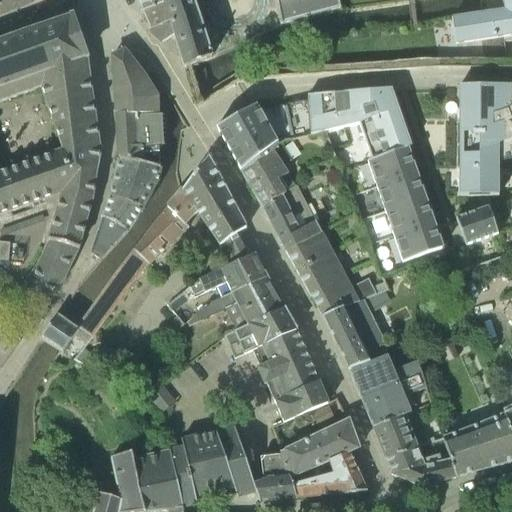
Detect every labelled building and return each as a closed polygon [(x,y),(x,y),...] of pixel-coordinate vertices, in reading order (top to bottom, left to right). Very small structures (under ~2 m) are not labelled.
[(0,0),(0,16),(33,4),(43,0),(0,0)] [(137,0),(143,12),(163,4),(161,0),(137,0)] [(161,0),(163,4),(168,21),(174,37),(184,70),(191,67),(213,58),(197,10),(193,0),(161,0)] [(333,0),(273,0),(281,27),(336,11),(333,0)] [(511,0),(501,0),(503,11),(452,19),(454,46),(511,37),(511,0)] [(143,12),(149,29),(168,21),(163,4),(143,12)] [(87,59),(72,17),(15,37),(9,39),(0,41),(0,215),(61,194),(47,242),(48,242),(39,265),(21,291),(45,307),(65,279),(78,249),(91,203),(100,153),(87,59)] [(163,44),(174,37),(168,21),(149,29),(152,34),(163,44)] [(118,159),(161,167),(159,153),(158,147),(157,99),(145,77),(124,52),(113,57),(118,159)] [(511,90),(461,90),(461,133),(461,197),(498,197),(498,153),(511,148),(511,90)] [(371,161),(407,148),(411,147),(391,91),(344,94),(351,114),(337,117),(340,130),(359,126),(371,161)] [(317,135),(340,130),(337,117),(351,114),(344,94),(307,97),(308,102),(315,100),(317,135)] [(251,109),(217,128),(242,172),(280,146),(257,105),(251,109)] [(276,187),(288,180),(291,179),(289,175),(283,166),(290,162),(280,146),(242,172),(263,209),(281,195),(276,187)] [(377,188),(417,175),(407,148),(371,161),(368,162),(377,188)] [(190,204),(221,182),(208,158),(182,191),(190,204)] [(109,198),(144,209),(155,188),(159,181),(162,169),(160,169),(161,167),(118,159),(109,198)] [(303,184),(313,178),(308,169),(297,173),(303,184)] [(385,213),(425,199),(417,175),(377,188),(385,213)] [(286,253),(322,234),(316,222),(297,187),(293,189),(288,180),(276,187),(281,195),(263,209),(286,253)] [(197,214),(217,244),(241,233),(241,232),(246,229),(221,182),(190,204),(182,191),(134,250),(107,288),(96,304),(79,327),(78,328),(92,338),(91,338),(92,339),(106,321),(126,295),(131,288),(149,266),(150,267),(189,230),(188,230),(189,228),(186,225),(197,214)] [(103,219),(129,231),(144,209),(109,198),(103,219)] [(425,199),(385,213),(394,238),(434,224),(425,199)] [(498,236),(488,208),(456,219),(466,247),(498,236)] [(129,231),(103,219),(91,255),(101,263),(129,231)] [(358,240),(366,235),(361,223),(353,227),(358,240)] [(434,224),(394,238),(403,263),(443,250),(434,224)] [(230,266),(254,256),(241,233),(217,244),(220,247),(230,266)] [(286,253),(297,273),(332,253),(322,234),(286,253)] [(364,252),(371,249),(366,235),(358,240),(364,252)] [(297,273),(308,292),(343,272),(332,253),(297,273)] [(217,289),(222,298),(266,279),(254,256),(230,266),(199,281),(189,287),(192,292),(194,291),(196,296),(204,292),(205,294),(217,289)] [(348,306),(376,296),(367,279),(351,287),(343,272),(308,292),(322,317),(342,308),(340,304),(345,301),(348,306)] [(236,331),(283,309),(266,279),(222,298),(206,306),(195,316),(186,324),(190,328),(226,311),(236,331)] [(362,401),(422,376),(417,362),(394,372),(388,357),(379,360),(376,350),(387,345),(371,313),(392,304),(387,292),(376,296),(348,306),(345,301),(340,304),(342,308),(354,334),(369,365),(350,373),(362,401)] [(335,343),(350,373),(369,365),(354,334),(342,308),(322,317),(335,343)] [(236,331),(224,337),(235,360),(250,353),(296,332),(283,309),(236,331)] [(56,317),(39,341),(41,342),(42,341),(50,345),(62,354),(75,336),(86,344),(91,338),(92,338),(78,328),(79,327),(75,324),(72,328),(67,324),(62,320),(56,317)] [(307,356),(296,332),(250,353),(255,363),(258,362),(263,376),(274,402),(284,424),(328,405),(319,384),(307,356)] [(373,428),(411,413),(409,409),(416,406),(412,395),(427,389),(422,376),(362,401),(373,428)] [(162,414),(176,403),(164,387),(149,398),(162,414)] [(417,448),(434,442),(432,435),(427,437),(416,411),(411,413),(373,428),(386,461),(417,448)] [(456,479),(511,462),(511,432),(504,414),(443,438),(450,461),(456,479)] [(304,481),(324,477),(334,474),(329,461),(349,453),(359,449),(348,420),(279,453),(279,455),(289,478),(301,473),(304,481)] [(183,511),(183,509),(197,506),(196,499),(234,489),(237,498),(256,493),(253,482),(235,427),(216,431),(216,432),(181,439),(181,448),(171,449),(171,451),(134,459),(132,453),(110,459),(120,500),(98,494),(93,511),(183,511)] [(456,479),(450,461),(440,462),(439,455),(422,460),(417,448),(386,461),(391,475),(423,488),(456,479)] [(334,474),(324,477),(304,481),(301,473),(289,478),(297,499),(325,496),(366,492),(349,453),(329,461),(334,474)] [(260,502),(297,499),(289,478),(279,455),(260,458),(263,478),(253,482),(256,493),(260,502)]
